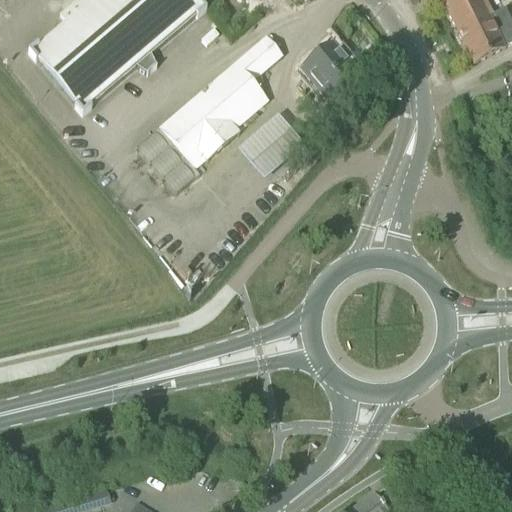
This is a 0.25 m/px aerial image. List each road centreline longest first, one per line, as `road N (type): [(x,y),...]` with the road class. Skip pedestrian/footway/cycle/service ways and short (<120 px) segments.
road 1 (unclassified): [(399,176),(358,168),(337,174),(199,318),(0,368)]
road 2 (primary): [(311,317),(201,353),(150,380)]
road 3 (primary): [(150,380),(320,362)]
road 4 (unclassified): [(511,282),(488,277),(469,259),(450,201),(399,176)]
road 5 (primary): [(0,416),(150,380)]
road 6 (unclassified): [(418,383),(442,435),(511,405)]
